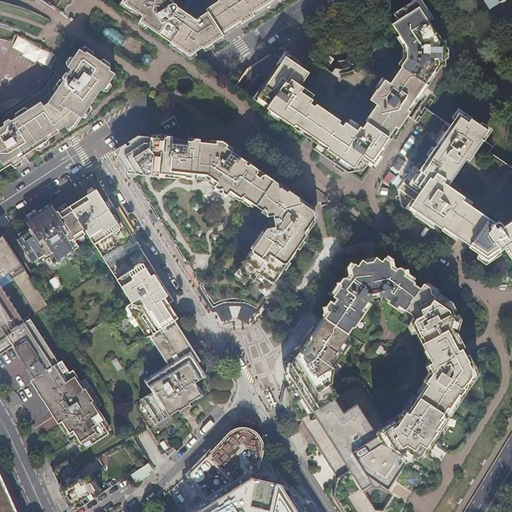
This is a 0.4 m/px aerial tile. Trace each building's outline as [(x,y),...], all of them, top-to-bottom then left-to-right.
[(55,59),(47,70),(54,75),(43,91),(5,116),(7,120),(44,96),(77,46),(115,70),(108,79),(75,124),(26,154),(31,161),(135,95),(142,93),(147,93),(158,100),(191,122),(190,140),(221,143),(245,125),(267,110),(255,102),(205,69),(188,58),(121,11),(103,0),(61,0),(54,9),(40,0),(35,0),(34,2),(27,12),(24,11),(13,7),(0,3),(0,41),(10,44),(13,38),(27,43),(41,50),(55,59)] [(226,34),(208,8),(204,11),(205,13),(194,21),(176,5),(172,0),(127,0),(125,3),(123,1),(119,7),(123,9),(121,11),(188,58),(201,48),(203,52),(212,46),(211,43),(226,34)] [(208,8),(226,34),(229,32),(240,25),(241,27),(253,19),(252,18),(278,0),(213,0),(216,3),(211,6),(208,8)] [(330,71),(353,87),(341,104),(367,122),(369,123),(389,137),(396,127),(399,129),(410,112),(408,110),(434,71),(436,73),(442,65),(442,39),(438,32),(436,33),(424,15),(426,14),(416,0),(413,0),(393,14),(397,20),(382,30),(371,47),(367,44),(358,59),(351,55),(349,58),(346,60),(344,61),(340,61),(340,69),(338,69),(335,68),(334,72),(332,72),(330,71)] [(44,96),(7,120),(4,121),(4,123),(4,124),(0,126),(0,170),(10,163),(12,166),(21,160),(19,158),(26,154),(75,124),(108,79),(115,70),(77,46),(44,96)] [(317,62),(325,68),(330,60),(322,54),(317,62)] [(255,102),(267,110),(268,109),(295,127),(297,125),(310,134),(320,141),(322,142),(317,150),(349,173),(352,172),(362,170),(365,169),(370,162),(374,165),(392,139),(389,137),(369,123),(367,122),(341,104),(353,87),(330,71),(325,68),(317,62),(311,59),(305,68),(304,69),(293,61),(286,56),(255,102)] [(428,86),(436,73),(434,71),(408,110),(410,112),(428,86)] [(511,215),(508,218),(509,220),(500,225),(494,216),(489,219),(457,197),(459,194),(442,182),(464,149),(466,151),(476,136),(474,134),(479,127),(470,120),(459,112),(421,170),(414,166),(398,190),(400,206),(440,232),(444,227),(470,244),(469,245),(487,257),(496,251),(497,252),(509,245),(511,250),(511,215)] [(511,167),(489,152),(493,147),(482,139),(488,130),(471,118),(470,120),(479,127),(474,134),(476,136),(466,151),(464,149),(442,182),(459,194),(457,197),(489,219),(494,216),(500,225),(509,220),(508,218),(511,215),(511,167)] [(392,139),(399,129),(396,127),(389,137),(392,139)] [(121,149),(116,153),(133,179),(136,180),(137,181),(142,177),(207,183),(225,193),(251,211),(255,205),(273,179),(251,163),(249,165),(246,163),(247,161),(239,155),(236,156),(232,154),(233,151),(221,143),(190,140),(143,135),(121,149)] [(129,305),(149,336),(150,335),(174,319),(177,318),(180,316),(167,295),(171,292),(164,282),(162,281),(156,273),(157,270),(141,246),(126,255),(120,245),(134,235),(115,206),(113,206),(109,208),(105,201),(108,199),(109,196),(95,176),(76,188),(82,197),(70,205),(85,230),(95,245),(98,249),(121,284),(132,302),(129,305)] [(251,211),(225,193),(207,183),(142,177),(137,181),(144,192),(143,195),(146,195),(158,213),(157,216),(159,216),(171,234),(171,237),(173,237),(185,255),(184,258),(187,258),(192,267),(192,269),(194,270),(201,281),(201,283),(214,304),(218,302),(225,300),(232,299),(241,299),(250,301),(257,305),(269,289),(265,287),(258,289),(257,281),(250,277),(242,279),(242,271),(239,268),(269,226),(277,225),(275,214),(267,215),(266,210),(263,208),(262,209),(255,205),(251,211)] [(265,287),(269,289),(306,235),(305,231),(315,217),(313,210),(299,200),(299,196),(289,189),(277,182),(273,179),(255,205),(262,209),(263,208),(266,210),(267,215),(275,214),(277,225),(269,226),(239,268),(242,271),(242,279),(250,277),(257,281),(258,289),(265,287)] [(326,200),(314,192),(315,205),(326,203),(326,200)] [(85,230),(70,205),(58,212),(51,202),(25,218),(30,227),(25,230),(20,232),(39,262),(50,256),(56,266),(81,250),(73,238),(85,230)] [(31,277),(2,232),(0,233),(0,297),(6,294),(0,284),(0,283),(10,277),(17,287),(31,277)] [(134,235),(120,245),(126,255),(141,246),(134,235)] [(424,283),(424,282),(422,281),(419,287),(412,282),(413,281),(403,274),(403,272),(403,267),(399,265),(395,266),(394,268),(389,265),(388,259),(383,256),(380,260),(374,256),(371,260),(365,262),(360,258),(356,264),(353,262),(349,267),(350,273),(348,277),(346,276),(341,277),(338,281),(338,285),(332,294),(335,297),(333,301),(329,298),(324,305),(325,308),(327,310),(323,316),(347,332),(351,326),(354,326),(364,311),(361,309),(368,298),(373,301),(378,300),(381,296),(403,311),(404,309),(405,310),(424,283)] [(48,305),(31,277),(17,287),(34,314),(48,305)] [(418,394),(444,412),(448,405),(449,406),(456,396),(454,395),(457,391),(459,392),(463,385),(462,384),(464,380),(465,381),(471,373),(470,366),(466,359),(467,359),(464,352),(461,354),(457,347),(456,348),(454,344),(456,338),(450,326),(454,324),(455,319),(450,306),(445,302),(446,300),(435,292),(434,294),(430,291),(429,285),(424,282),(424,283),(405,310),(409,313),(412,317),(408,323),(413,332),(415,332),(417,337),(421,335),(424,340),(420,342),(424,349),(423,349),(430,362),(428,363),(431,370),(425,380),(426,381),(418,394)] [(24,321),(6,294),(0,297),(0,324),(6,333),(24,321)] [(282,404),(292,420),(300,421),(334,399),(339,396),(330,383),(329,384),(326,379),(334,366),(330,364),(345,340),(344,339),(347,333),(347,332),(323,316),(321,315),(315,326),(313,324),(294,355),(291,353),(287,359),(289,367),(288,371),(283,378),(282,379),(286,386),(282,388),(282,404)] [(30,317),(24,321),(6,333),(82,452),(107,436),(91,412),(102,405),(85,379),(74,385),(30,317)] [(202,359),(177,318),(174,319),(150,335),(169,364),(146,379),(153,391),(138,401),(153,425),(194,399),(186,387),(208,373),(200,360),(202,359)] [(112,361),(119,371),(124,368),(117,357),(112,361)] [(435,427),(444,412),(418,394),(407,410),(404,408),(398,419),(395,421),(394,420),(386,425),(376,432),(383,443),(404,457),(406,455),(410,450),(415,453),(418,453),(422,446),(421,445),(425,438),(428,440),(436,428),(435,427)] [(386,490),(405,460),(404,457),(383,443),(376,432),(358,405),(344,414),(334,399),(300,421),(301,422),(299,430),(309,445),(316,447),(337,479),(350,472),(362,490),(374,483),(386,490)] [(210,506),(200,511),(249,511),(250,509),(264,511),(295,511),(286,497),(287,490),(284,485),(285,484),(276,470),(274,481),(256,478),(259,460),(259,459),(261,448),(261,445),(261,442),(259,439),(258,436),(256,434),(253,432),(251,431),(248,430),(245,430),(242,430),(239,430),(236,432),(234,433),(232,435),(194,474),(193,475),(192,476),(192,477),(192,478),(192,479),(193,479),(193,480),(210,506)] [(160,443),(165,450),(169,447),(164,440),(160,443)] [(67,460),(52,470),(58,482),(59,484),(64,496),(71,511),(72,511),(85,504),(93,499),(103,492),(91,473),(84,478),(82,480),(77,472),(75,473),(67,460)] [(148,462),(131,474),(137,483),(138,482),(137,482),(150,473),(149,472),(153,469),(148,462)] [(0,511),(20,511),(0,468),(0,511)]
